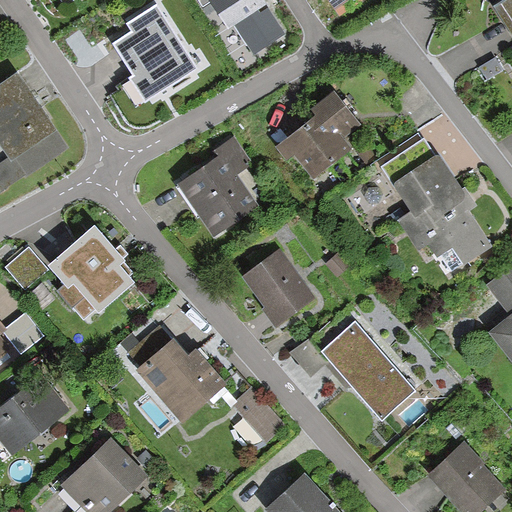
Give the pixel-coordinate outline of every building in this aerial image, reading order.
[(257,0),(194,0),(198,6),(206,0),(208,0),(224,25),(233,19),(254,50),(279,34),(263,9),(253,16),(248,8),(259,1),(257,0)] [(511,0),(501,0),(494,5),(511,34),(511,0)] [(133,77),(136,75),(151,97),(195,69),(155,7),(134,20),(139,28),(112,45),(133,77)] [(0,86),(0,144),(8,157),(0,162),(0,187),(61,148),(14,77),(0,86)] [(328,134),(350,117),(332,96),(312,112),(314,115),(283,141),(313,176),(343,152),(328,134)] [(450,278),(495,250),(425,138),(380,166),(410,214),(400,220),(426,262),(437,256),(450,278)] [(228,139),(208,154),(211,158),(176,183),(213,235),(252,208),(230,176),(246,165),(228,139)] [(51,265),(65,281),(54,290),(69,308),(72,305),(86,321),(134,280),(121,264),(126,260),(97,226),(51,265)] [(30,247),(6,267),(26,290),(50,270),(30,247)] [(278,322),(307,301),(273,255),(244,276),(278,322)] [(503,312),(511,304),(511,266),(484,289),(503,312)] [(365,336),(370,331),(348,307),(313,338),(331,358),(325,363),(376,422),(412,390),(365,336)] [(511,318),(492,334),(511,358),(511,318)] [(177,418),(219,382),(193,352),(185,359),(158,328),(125,356),(177,418)] [(47,425),(65,411),(37,377),(0,407),(0,441),(8,451),(44,421),(47,425)] [(263,441),(280,425),(247,390),(235,401),(245,411),(240,416),(263,441)] [(84,507),(94,497),(108,511),(109,511),(146,475),(109,439),(63,486),(84,507)] [(460,511),(476,511),(499,491),(458,447),(427,476),(460,511)] [(333,511),(302,476),(269,506),(275,511),(333,511)]
